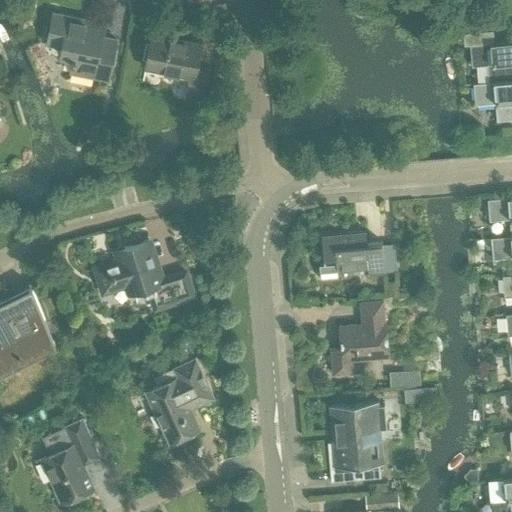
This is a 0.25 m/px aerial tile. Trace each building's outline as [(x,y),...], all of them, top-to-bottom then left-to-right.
[(102,38),(105,25),(54,14),(48,44),(63,47),(61,57),(72,59),(72,61),(73,62),(71,72),(108,80),(117,41),(102,38)] [(493,31),(463,34),(463,36),(470,45),(472,67),(487,66),(488,83),(511,80),(511,41),(494,43),(493,31)] [(196,67),(201,45),(153,35),(146,68),(191,78),(187,97),(202,100),(205,86),(206,86),(210,70),(196,67)] [(511,80),(488,83),(473,84),(475,105),(495,104),(496,121),(511,119),(511,80)] [(511,197),(487,199),(489,221),(509,219),(511,236),(511,235),(511,197)] [(382,242),(366,243),(365,232),(321,236),(324,264),(319,265),(320,280),(337,278),(337,268),(367,266),(368,276),(384,274),(382,242)] [(511,235),(511,236),(491,238),(493,259),(511,257),(511,235)] [(186,271),(162,279),(150,241),(125,248),(126,251),(117,254),(119,260),(97,268),(104,292),(127,285),(130,294),(151,287),(158,308),(194,296),(186,271)] [(511,274),(502,276),(504,297),(511,296),(511,274)] [(47,325),(40,306),(32,286),(9,298),(0,301),(0,363),(17,355),(21,365),(25,363),(25,362),(50,349),(40,328),(47,325)] [(386,322),(384,322),(382,300),(361,302),(362,324),(339,326),(340,347),(331,348),(333,374),(353,373),(352,360),(388,357),(386,322)] [(214,398),(206,381),(196,358),(154,377),(158,386),(147,391),(157,414),(150,417),(156,429),(162,426),(170,443),(200,429),(191,408),(214,398)] [(384,405),(378,406),(378,401),(329,405),(332,442),(327,443),(331,482),(380,478),(379,463),(384,463),(381,430),(386,429),(384,405)] [(78,450),(94,443),(83,420),(44,437),(52,455),(43,459),(63,503),(95,489),(78,450)] [(468,483),(479,481),(478,468),(470,469),(463,477),(468,483)] [(511,511),(511,478),(488,480),(490,502),(510,501),(511,511)] [(366,510),(399,507),(397,493),(365,496),(366,510)]
